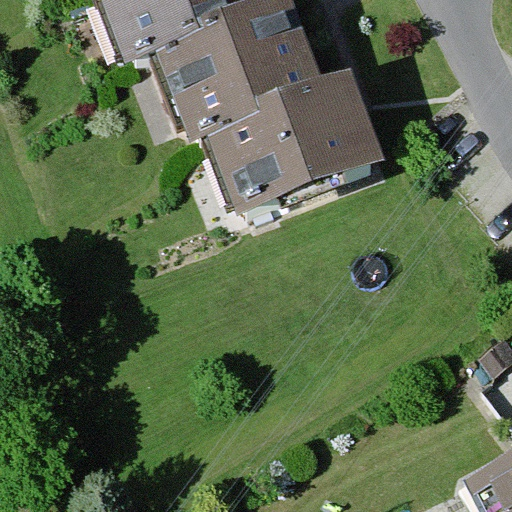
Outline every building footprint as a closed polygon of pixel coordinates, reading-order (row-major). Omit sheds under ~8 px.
[(73,0),(80,17),(96,11),(123,0),(73,0)] [(123,0),(96,11),(126,87),(155,75),(271,30),(258,0),(123,0)] [(271,30),(155,75),(191,165),(207,158),(324,112),(288,23),(271,30)] [(324,112),(207,158),(238,237),(380,181),(349,102),(324,112)] [(511,511),(511,472),(463,498),(470,511),(511,511)]
